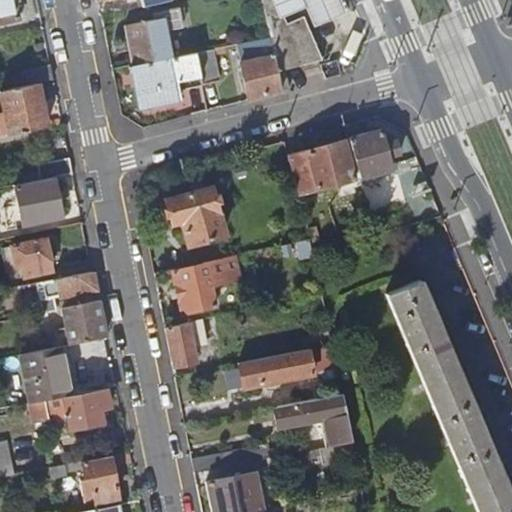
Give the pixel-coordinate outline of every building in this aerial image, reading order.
[(0,0),(0,21),(19,17),(15,0),(0,0)] [(272,52),(282,89),(291,87),(288,67),(305,62),(288,20),(284,12),(283,13),(277,0),(258,0),(268,37),(272,52)] [(277,0),(283,13),(284,12),(307,2),(316,22),(321,20),(315,0),(277,0)] [(315,0),(321,20),(349,8),(345,0),(315,0)] [(124,24),(132,64),(171,57),(165,30),(182,26),(180,16),(178,7),(154,12),(155,18),(124,24)] [(288,20),(305,62),(324,57),(305,13),(288,20)] [(268,37),(234,44),(239,62),(272,52),(268,37)] [(194,53),(201,83),(221,78),(214,48),(194,53)] [(239,62),(249,98),(282,89),(272,52),(239,62)] [(135,66),(144,106),(181,98),(179,87),(201,83),(194,53),(171,57),(132,64),(131,64),(131,67),(135,66)] [(24,71),(27,85),(38,83),(55,80),(52,66),(24,71)] [(0,90),(0,92),(2,100),(8,134),(47,126),(38,83),(27,85),(0,90)] [(0,100),(0,134),(0,136),(8,134),(2,100),(0,100)] [(350,137),(360,175),(397,165),(395,153),(401,151),(397,137),(385,141),(381,128),(350,137)] [(301,151),(308,176),(305,177),(308,189),(355,176),(345,139),(301,151)] [(37,164),(40,179),(53,176),(73,172),(70,157),(37,164)] [(14,184),(22,223),(61,216),(53,176),(40,179),(14,184)] [(182,220),(189,243),(223,233),(211,186),(206,188),(204,184),(199,182),(193,184),(191,188),(192,191),(165,199),(172,223),(182,220)] [(11,244),(17,274),(23,273),(24,274),(51,269),(45,237),(11,244)] [(291,242),(293,252),(313,247),(311,238),(291,242)] [(174,270),(183,310),(216,303),(211,280),(218,275),(229,281),(241,278),(236,254),(207,260),(207,263),(174,270)] [(93,270),(35,282),(36,286),(42,285),(45,300),(40,301),(41,307),(36,309),(37,315),(58,310),(55,298),(96,289),(93,270)] [(387,293),(480,511),(511,511),(511,497),(420,279),(387,293)] [(36,286),(39,301),(40,301),(45,300),(42,285),(36,286)] [(61,301),(67,332),(55,335),(58,346),(106,336),(98,299),(68,305),(67,300),(61,301)] [(319,315),(321,323),(329,321),(327,313),(319,315)] [(165,325),(173,364),(197,359),(194,342),(206,340),(202,317),(165,325)] [(304,335),(307,348),(333,343),(330,330),(304,335)] [(108,336),(66,345),(75,390),(117,382),(108,336)] [(307,348),(241,362),(245,385),(314,371),(314,370),(337,365),(333,343),(307,348)] [(19,354),(29,402),(31,402),(67,394),(58,346),(19,354)] [(332,372),(336,392),(343,391),(338,371),(332,372)] [(110,405),(106,386),(67,394),(31,402),(33,414),(48,411),(49,419),(68,415),(70,428),(103,422),(100,407),(110,405)] [(273,405),(278,426),(324,417),(330,443),(352,439),(343,391),(336,392),(273,405)] [(48,411),(33,414),(35,422),(49,419),(48,411)] [(0,440),(0,475),(13,473),(6,439),(0,440)] [(318,446),(322,464),(355,457),(352,439),(330,443),(318,446)] [(267,442),(192,457),(195,472),(290,452),(288,444),(269,448),(267,442)] [(83,485),(87,500),(97,498),(99,506),(116,503),(119,503),(112,464),(131,460),(129,449),(47,466),(50,476),(66,473),(65,471),(84,467),(86,477),(87,483),(83,485)] [(209,481),(215,511),(243,511),(263,508),(264,508),(256,471),(209,481)] [(71,511),(118,511),(116,503),(99,506),(71,511)]
